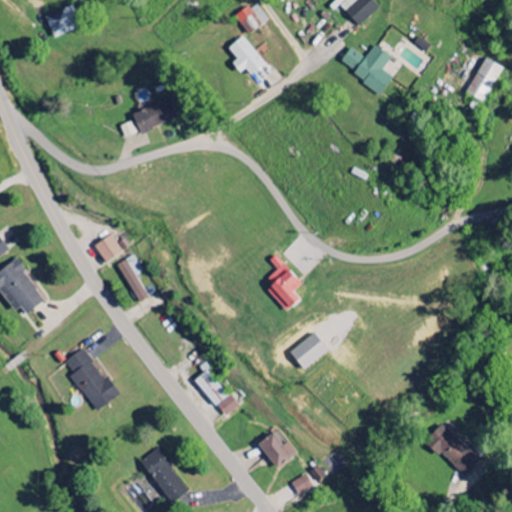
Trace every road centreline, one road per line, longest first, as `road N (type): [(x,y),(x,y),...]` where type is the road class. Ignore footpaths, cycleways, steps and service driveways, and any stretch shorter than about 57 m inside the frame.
road 1 (residential): [(2,105),(55,155),(88,171),(182,149),(227,155),(253,170),(305,234),(359,261),(386,260),(468,221),(511,211)]
road 2 (secondary): [(270,511),(103,294),(0,100)]
road 3 (residential): [(196,149),(300,71),(297,51),(260,0)]
road 4 (residential): [(439,236),(473,192),(485,132),(503,100)]
